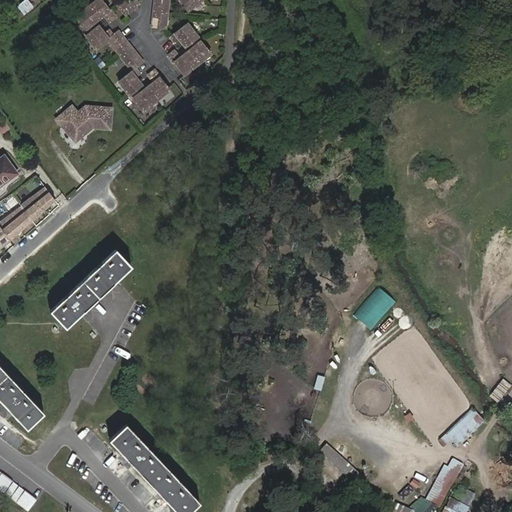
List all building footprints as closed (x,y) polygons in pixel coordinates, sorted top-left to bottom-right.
[(22,15),(33,8),(27,0),(24,0),(16,6),(22,15)] [(101,0),(89,0),(70,15),(95,47),(106,38),(111,34),(106,28),(102,31),(95,22),(89,26),(86,23),(101,11),(106,18),(112,13),(101,0)] [(135,0),(114,0),(123,11),(135,1),(135,0)] [(152,0),(150,25),(163,27),(166,0),(152,0)] [(178,0),(186,9),(197,0),(178,0)] [(166,53),(181,72),(208,51),(184,20),(167,33),(172,39),(176,35),(183,44),(189,40),(192,43),(177,55),(172,49),(166,53)] [(111,34),(106,38),(129,67),(132,64),(140,58),(116,29),(111,34)] [(129,67),(115,78),(140,109),(168,87),(152,68),(146,73),(152,79),(137,91),(134,88),(140,83),(132,74),(137,70),(132,64),(129,67)] [(70,104),(56,117),(75,138),(91,124),(107,125),(108,105),(84,103),(76,110),(70,104)] [(2,153),(0,154),(0,182),(16,171),(2,153)] [(19,203),(32,218),(55,199),(42,184),(19,203)] [(0,218),(0,225),(9,237),(32,218),(19,203),(0,218)] [(0,245),(9,237),(0,225),(0,245)] [(115,277),(129,265),(115,251),(49,311),(62,326),(76,313),(74,310),(113,274),(115,277)] [(65,328),(119,277),(130,267),(129,265),(115,277),(113,274),(74,310),(76,313),(62,326),(65,328)] [(375,285),(354,316),(373,329),(394,299),(375,285)] [(0,389),(11,379),(0,368),(0,401),(26,428),(28,426),(15,413),(18,411),(0,391),(0,389)] [(320,390),(324,375),(317,374),(313,388),(320,390)] [(489,396),(498,402),(510,383),(501,377),(489,396)] [(41,413),(11,379),(0,389),(0,391),(18,411),(15,413),(28,426),(41,413)] [(446,435),(456,446),(483,421),(473,410),(446,435)] [(146,467),(157,457),(125,424),(111,437),(124,450),(127,447),(146,467)] [(168,469),(157,457),(146,467),(127,447),(124,450),(111,437),(109,439),(140,472),(177,511),(182,511),(174,503),(177,500),(157,479),(168,469)] [(351,480),(359,471),(326,446),(319,455),(351,480)] [(439,508),(462,465),(453,460),(449,469),(445,467),(427,501),(439,508)] [(187,511),(200,501),(168,469),(157,479),(177,500),(174,503),(182,511),(187,511)] [(38,499),(10,478),(0,471),(0,489),(29,511),(38,499)] [(443,511),(466,511),(469,508),(450,498),(443,511)]
